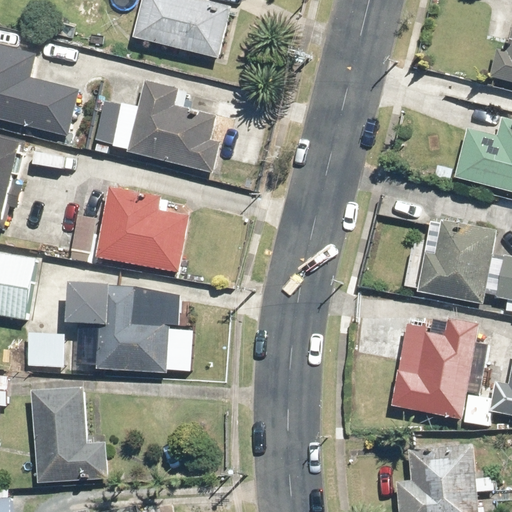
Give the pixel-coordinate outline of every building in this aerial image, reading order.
[(191,0),(150,0),(140,38),(223,60),(236,12),(191,0)] [(511,40),(503,38),(492,75),(511,80),(511,40)] [(0,118),(76,139),(88,94),(38,81),(44,59),(0,48),(0,118)] [(152,98),(136,154),(211,174),(227,118),(152,98)] [(110,101),(99,140),(119,146),(131,108),(110,101)] [(475,127),(462,178),(490,185),(489,188),(511,193),(511,119),(505,118),(501,134),(475,127)] [(0,225),(9,227),(26,148),(0,142),(0,225)] [(117,191),(102,262),(181,278),(195,206),(117,191)] [(84,217),(76,256),(93,259),(101,221),(84,217)] [(424,293),(487,304),(500,234),(437,223),(424,293)] [(0,319),(31,325),(42,261),(0,253),(0,319)] [(511,303),(511,258),(506,258),(499,301),(511,303)] [(75,286),(70,325),(106,330),(102,372),(170,378),(174,332),(135,329),(139,293),(75,286)] [(401,372),(395,406),(466,421),(486,325),(486,322),(451,316),(448,336),(429,333),(428,333),(420,375),(401,372)] [(66,373),(67,336),(31,335),(30,372),(66,373)] [(511,355),(501,419),(511,420),(511,355)] [(0,381),(0,406),(9,407),(10,382),(0,381)] [(34,394),(42,483),(111,477),(108,443),(94,445),(89,389),(34,394)] [(401,449),(403,511),(480,511),(477,445),(401,449)] [(0,511),(18,511),(18,499),(0,499),(0,511)]
